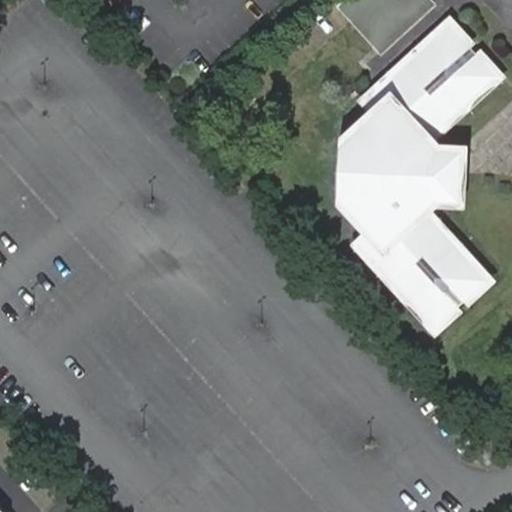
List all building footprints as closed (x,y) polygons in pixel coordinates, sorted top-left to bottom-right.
[(427,0),(351,0),(344,7),(382,47),(430,3),(427,0)] [(456,32),(470,47),(475,42),(450,14),(355,102),(367,115),(343,137),(342,159),(360,142),(361,124),(376,110),(375,94),(436,37),(449,39),(456,32)] [(433,144),(428,138),(483,88),(483,76),(492,70),(477,53),(471,59),(465,52),(470,47),(456,32),(449,39),(436,37),(375,94),(376,110),(361,124),(360,142),(342,159),(341,183),(358,202),(357,220),(370,234),(369,250),(426,313),(437,314),(444,320),(459,306),(453,300),(460,294),(466,300),(481,286),(474,278),(473,264),(425,212),(430,207),(451,188),(452,164),(433,144)] [(477,53),(470,47),(465,52),(471,59),(477,53)] [(483,88),(428,138),(433,144),(507,76),(481,49),(477,53),(492,70),(483,76),(483,88)] [(451,188),(430,207),(468,208),(470,146),(433,144),(452,164),(451,188)] [(464,312),(459,306),(444,320),(437,314),(426,313),(369,250),(370,234),(357,220),(358,202),(341,183),(340,205),(365,232),(353,244),(437,336),(464,312)] [(481,286),(466,300),(471,305),(498,280),(430,207),(425,212),(473,264),(474,278),(481,286)] [(466,300),(460,294),(453,300),(459,306),(466,300)]
